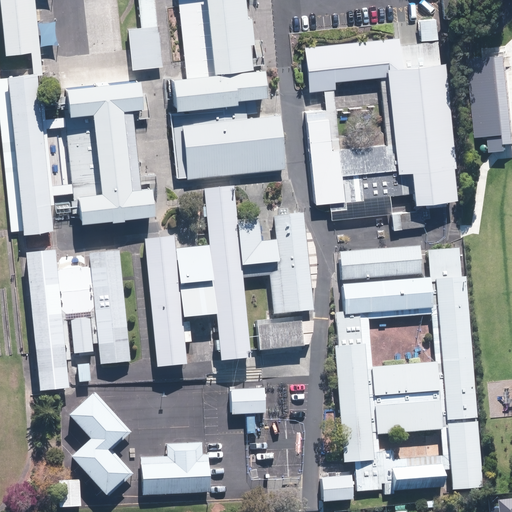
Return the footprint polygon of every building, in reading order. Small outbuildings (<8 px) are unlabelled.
[(35,0),(0,0),(6,56),(41,52),(35,0)] [(163,67),(155,0),(138,0),(142,28),(129,30),(133,70),(163,67)] [(165,79),(168,112),(230,105),(229,100),(261,97),(258,70),(247,71),(239,0),(198,0),(175,3),(183,77),(165,79)] [(433,19),(415,21),(417,41),(435,40),(433,19)] [(302,110),(310,205),(326,204),(327,219),(388,213),(389,226),(421,223),(419,204),(450,201),(436,41),(392,45),(391,42),(303,49),(307,91),(330,88),(330,80),(384,76),(390,146),(332,151),(328,108),(302,110)] [(486,137),(488,153),(504,151),(504,150),(506,150),(505,145),(511,143),(511,134),(504,56),(495,57),(495,55),(465,58),(473,138),(486,137)] [(38,76),(5,79),(18,236),(52,233),(38,76)] [(140,109),(137,79),(58,88),(62,120),(90,116),(99,193),(71,196),(74,224),(149,216),(146,186),(127,188),(119,111),(140,109)] [(275,115),(169,125),(174,181),(280,171),(275,115)] [(99,193),(90,116),(62,120),(71,196),(99,193)] [(208,237),(146,242),(155,369),(189,367),(186,328),(219,326),(222,364),(248,362),(243,285),(271,283),(273,316),(309,313),(302,218),(270,221),(271,242),(258,243),(257,225),(239,226),(236,189),(204,191),(208,237)] [(418,246),(335,253),(337,281),(420,274),(418,246)] [(31,357),(35,390),(66,386),(59,319),(91,315),(96,361),(122,358),(110,247),(21,257),(31,357)] [(442,486),(441,470),(447,470),(448,491),(478,488),(458,250),(424,253),(426,279),(338,287),(340,319),(333,319),(335,348),(330,348),(340,469),(353,468),(355,493),(442,486)] [(87,319),(68,321),(72,355),(90,353),(87,319)] [(305,320),(252,325),(255,356),(307,351),(305,320)] [(86,365),(75,366),(77,383),(88,382),(86,365)] [(221,392),(223,422),(266,418),(263,389),(221,392)] [(65,458),(98,496),(123,474),(104,452),(124,435),(89,395),(65,416),(86,440),(65,458)] [(138,460),(140,496),(207,491),(203,443),(164,446),(165,458),(138,460)] [(349,476),(317,479),(319,503),(351,500),(349,476)] [(76,480),(55,481),(56,497),(57,509),(78,508),(76,480)] [(511,511),(511,499),(501,500),(502,511),(511,511)] [(455,511),(455,509),(446,509),(445,502),(427,503),(428,510),(441,509),(441,511),(455,511)]
